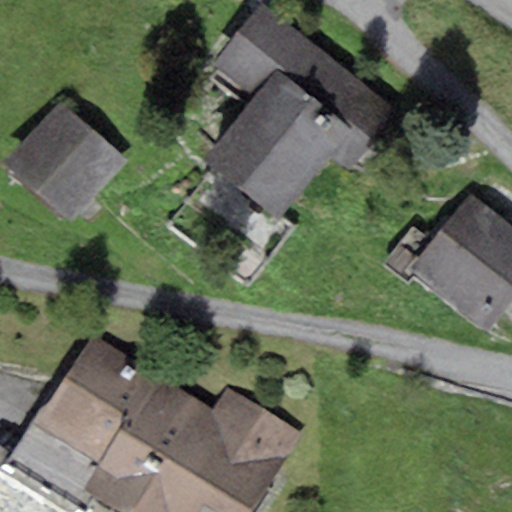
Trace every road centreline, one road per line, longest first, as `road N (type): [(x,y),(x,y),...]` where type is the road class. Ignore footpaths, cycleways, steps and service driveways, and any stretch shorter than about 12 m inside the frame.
road 1 (residential): [(0,263),(511,375)]
road 2 (residential): [(511,157),(379,22),(373,0)]
